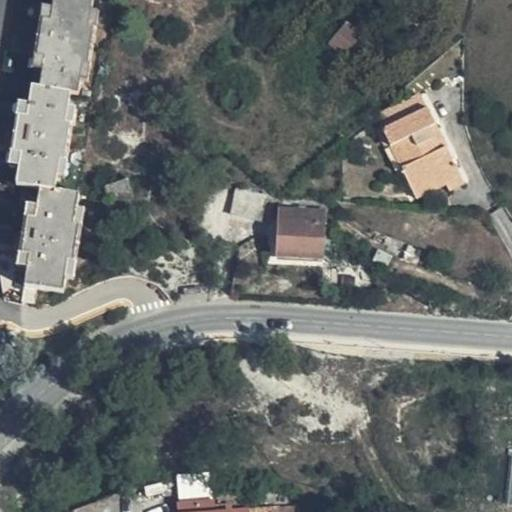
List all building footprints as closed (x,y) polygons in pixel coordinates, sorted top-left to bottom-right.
[(29,152),(70,132),(71,125),(65,124),(68,108),(70,93),(79,95),(80,83),(83,65),(88,66),(94,30),(90,28),(92,12),(93,0),(54,0),(53,10),(51,22),(43,21),(41,38),(32,37),(30,48),(39,49),(38,58),(45,60),(43,72),(41,89),(32,87),(30,107),(28,118),(19,117),(17,135),(8,133),(6,145),(15,146),(14,154),(22,155),(29,152)] [(51,22),(53,10),(45,9),(43,21),(51,22)] [(90,28),(94,30),(97,30),(99,14),(92,12),(90,28)] [(345,24),(328,43),(355,66),(372,47),(345,24)] [(29,56),(38,58),(39,49),(30,48),(29,56)] [(35,71),(43,72),(45,60),(38,58),(35,71)] [(83,65),(80,83),(88,84),(90,66),(88,66),(83,65)] [(383,131),(427,110),(422,101),(378,121),(383,131)] [(21,105),(19,117),(28,118),(30,107),(21,105)] [(65,124),(71,125),(73,125),(76,110),(68,108),(65,124)] [(434,126),(427,110),(383,131),(391,147),(397,143),(408,165),(402,169),(411,190),(455,169),(456,169),(445,147),(439,150),(429,129),(434,126)] [(445,147),(434,126),(429,129),(439,150),(445,147)] [(67,147),(70,132),(29,152),(22,155),(20,168),(20,171),(24,170),(58,152),(67,147)] [(397,143),(391,147),(402,169),(408,165),(397,143)] [(5,153),(14,154),(15,146),(6,145),(5,153)] [(65,162),(67,147),(58,152),(24,170),(20,171),(18,186),(40,189),(38,207),(36,219),(28,218),(26,235),(17,234),(16,245),(24,247),(23,255),(30,257),(28,269),(24,302),(33,303),(35,289),(64,293),(67,278),(69,262),(74,263),(80,226),(75,225),(77,210),(79,195),(55,191),(57,177),(60,162),(65,162)] [(22,155),(13,158),(12,167),(20,168),(22,155)] [(67,163),(65,162),(60,162),(57,177),(66,179),(67,163)] [(463,183),(455,169),(411,190),(410,190),(415,199),(445,185),(448,192),(463,183)] [(127,181),(106,189),(114,209),(134,202),(127,181)] [(237,189),(232,215),(261,221),(265,195),(237,189)] [(36,219),(38,207),(30,206),(28,218),(36,219)] [(85,211),(77,210),(75,225),(80,226),(84,227),(85,211)] [(296,222),(297,212),(279,211),(279,221),(296,222)] [(323,258),(325,224),(325,213),(297,212),(296,222),(279,221),(278,225),(278,239),(277,256),(323,258)] [(24,247),(16,245),(14,254),(23,255),(24,247)] [(30,257),(23,255),(21,268),(28,269),(30,257)] [(77,264),(74,263),(69,262),(67,278),(75,279),(77,264)]
